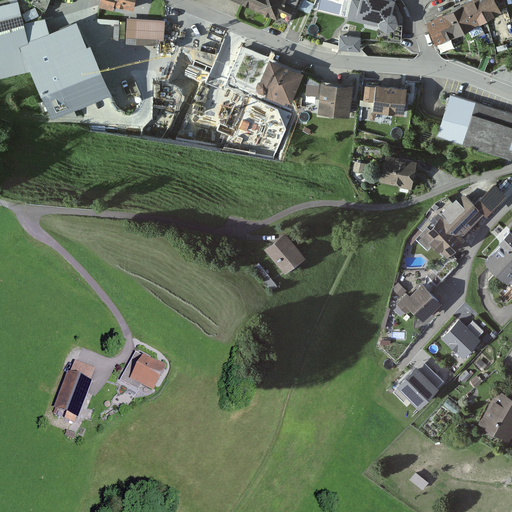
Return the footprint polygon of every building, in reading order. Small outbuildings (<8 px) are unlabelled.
[(0,79),(32,72),(54,119),(112,90),(91,39),(86,41),(77,18),(50,30),(46,15),(24,24),(17,0),(15,0),(0,4),(0,79)] [(24,0),(44,8),(47,0),(24,0)] [(241,0),(289,21),(298,0),(241,0)] [(306,0),(304,0),(301,8),(310,12),(314,3),(306,0)] [(394,0),(351,0),(348,17),(380,25),(387,29),(394,27),(399,19),(396,12),(393,11),(394,0)] [(464,32),(486,21),(474,0),(473,0),(453,10),(464,32)] [(495,0),(474,0),(486,21),(502,13),(495,0)] [(35,7),(24,13),(27,19),(39,13),(35,7)] [(437,45),(464,32),(453,10),(426,23),(437,45)] [(165,19),(127,16),(126,36),(127,36),(158,37),(164,38),(165,19)] [(361,35),(340,33),(339,46),(360,47),(361,35)] [(305,72),(270,57),(261,79),(259,80),(257,86),(258,91),(264,93),(267,92),(266,95),(285,103),(286,101),(291,102),(305,72)] [(354,82),(322,79),(319,111),(351,114),(354,82)] [(407,85),(376,81),(376,84),(374,100),(373,109),(404,113),(407,85)] [(374,100),(376,84),(366,83),(364,99),(374,100)] [(319,85),(307,84),(306,93),(318,94),(319,85)] [(511,143),(510,143),(511,135),(511,112),(450,93),(437,135),(511,159),(511,158),(511,143)] [(418,158),(387,152),(381,180),(399,184),(399,186),(412,189),(418,158)] [(366,162),(355,160),(353,169),(364,171),(366,162)] [(474,201),(485,211),(486,212),(507,192),(495,180),(474,201)] [(464,233),(485,211),(474,201),(464,192),(430,228),(427,226),(416,237),(427,248),(433,242),(447,255),(467,235),(464,233)] [(511,273),(511,227),(510,226),(498,238),(502,242),(487,257),(508,277),(511,273)] [(306,254),(286,230),(265,247),(285,271),(306,254)] [(279,285),(259,262),(255,266),(257,269),(255,271),(271,291),(279,285)] [(398,281),(392,288),(401,295),(407,289),(398,281)] [(442,299),(423,281),(411,293),(408,291),(397,302),(406,311),(411,306),(423,318),(442,299)] [(388,306),(382,326),(385,327),(391,307),(388,306)] [(459,316),(442,335),(463,354),(480,336),(479,334),(468,324),(459,316)] [(473,319),(468,324),(479,334),(484,329),(473,319)] [(487,332),(482,338),(488,343),(493,337),(487,332)] [(167,368),(136,352),(120,381),(139,390),(141,385),(154,392),(167,368)] [(422,357),(397,384),(421,405),(445,378),(422,357)] [(480,358),(475,363),(482,369),(487,364),(480,358)] [(97,369),(76,361),(58,407),(79,415),(97,369)] [(466,370),(460,376),(465,381),(472,375),(466,370)] [(482,381),(477,375),(470,380),(475,386),(482,381)] [(511,395),(497,387),(477,423),(510,441),(511,436),(511,395)] [(449,398),(444,404),(457,414),(462,408),(449,398)] [(76,435),(67,431),(65,436),(75,439),(76,435)] [(416,471),(410,478),(423,488),(429,481),(416,471)]
